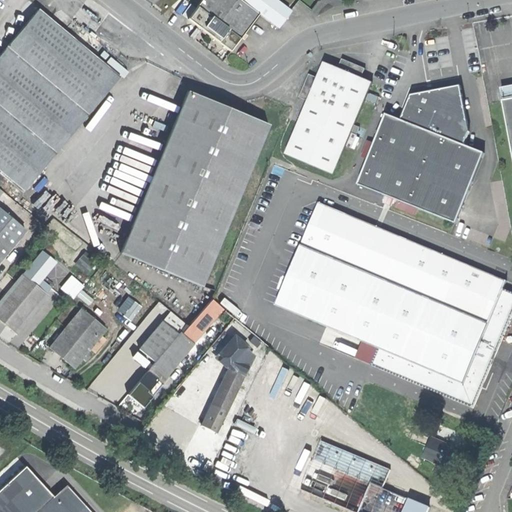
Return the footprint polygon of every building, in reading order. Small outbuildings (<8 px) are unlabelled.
[(201,0),(195,9),(187,19),(231,51),(259,14),(239,0),(201,0)] [(277,27),(290,11),(275,0),(239,0),(259,14),(277,27)] [(182,15),(187,19),(195,9),(189,5),(182,15)] [(0,55),(0,173),(22,192),(120,77),(40,9),(0,55)] [(285,157),(333,177),(372,84),(362,80),(366,70),(342,60),(338,70),(325,65),(319,80),(310,77),(300,99),(307,103),(285,157)] [(511,85),(500,88),(503,101),(511,98),(511,85)] [(385,115),(356,186),(455,226),(483,155),(463,147),(468,134),(460,87),(410,96),(400,121),(385,115)] [(121,253),(202,286),(269,125),(187,91),(121,253)] [(511,98),(503,101),(511,151),(511,98)] [(36,191),(42,199),(36,205),(39,208),(62,189),(53,178),(36,191)] [(0,204),(4,206),(10,199),(0,190),(0,204)] [(373,365),(473,407),(511,311),(511,293),(503,290),(507,281),(319,203),(276,305),(380,349),(373,365)] [(0,210),(0,260),(24,231),(0,210)] [(87,274),(96,262),(85,254),(76,265),(87,274)] [(48,296),(46,294),(29,280),(22,274),(0,301),(0,321),(2,323),(16,335),(48,296)] [(29,280),(46,294),(51,289),(39,280),(38,281),(32,276),(29,280)] [(119,311),(133,319),(143,305),(129,296),(119,311)] [(212,300),(187,327),(198,336),(223,309),(212,300)] [(75,368),(106,329),(81,309),(49,348),(60,357),(75,368)] [(170,311),(162,321),(178,334),(185,325),(186,324),(170,311)] [(139,350),(155,362),(178,334),(162,321),(144,343),(139,350)] [(161,383),(198,336),(187,327),(185,325),(178,334),(155,362),(128,395),(143,408),(150,400),(162,384),(161,383)] [(226,411),(253,356),(246,350),(248,348),(234,336),(218,355),(230,365),(228,369),(201,426),(208,429),(216,433),(226,411)] [(215,358),(228,369),(230,365),(218,355),(215,358)] [(423,458),(446,468),(454,449),(431,439),(423,458)] [(427,511),(429,508),(414,502),(416,497),(408,493),(407,494),(405,498),(401,496),(382,489),(390,470),(321,441),(313,459),(301,454),(288,485),(298,490),(299,489),(352,511),(427,511)] [(0,511),(34,511),(52,496),(24,465),(0,486),(0,511)] [(89,511),(65,485),(52,496),(34,511),(89,511)]
